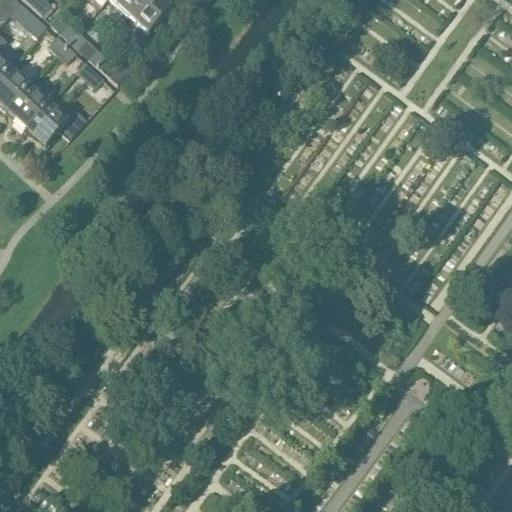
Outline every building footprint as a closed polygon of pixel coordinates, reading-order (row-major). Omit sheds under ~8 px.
[(9,0),(0,10),(0,29),(9,20),(19,9),(9,0)] [(40,21),(41,21),(49,12),(40,3),(43,0),(27,0),(23,5),(40,21)] [(111,0),(108,4),(127,22),(147,0),(111,0)] [(156,0),(147,0),(127,22),(146,40),(171,13),(156,0)] [(19,9),(9,20),(17,27),(27,16),(19,9)] [(68,48),(77,38),(68,29),(58,39),(68,48)] [(77,38),(68,48),(87,65),(96,55),(77,38)] [(56,42),(46,52),(56,61),(65,51),(56,42)] [(0,84),(10,74),(0,64),(0,52),(5,48),(0,43),(0,84)] [(65,51),(56,61),(65,69),(74,59),(65,51)] [(96,55),(87,65),(97,73),(106,63),(96,55)] [(106,82),(116,90),(134,71),(124,62),(106,82)] [(94,76),(84,68),(83,69),(80,66),(76,71),(78,73),(75,77),(94,94),(102,85),(94,76)] [(0,113),(4,117),(29,91),(10,74),(0,84),(0,113)] [(24,135),(48,109),(29,91),(4,117),(24,135)] [(48,109),(24,135),(43,153),(68,126),(48,109)]
